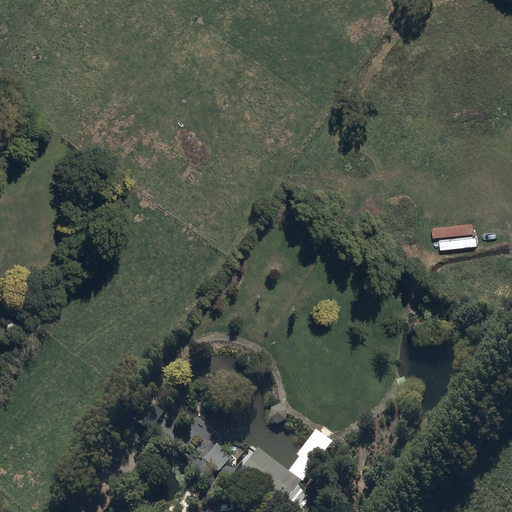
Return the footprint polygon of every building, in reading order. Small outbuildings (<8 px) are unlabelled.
[(164,412),(147,399),(133,418),(150,431),(164,412)] [(289,472),(259,450),(239,476),(282,509),(302,482),(329,448),(315,437),(289,472)] [(219,445),(205,462),(222,476),(236,458),(219,445)] [(198,461),(188,475),(207,489),(217,475),(198,461)] [(312,511),(305,503),(295,511),(312,511)]
